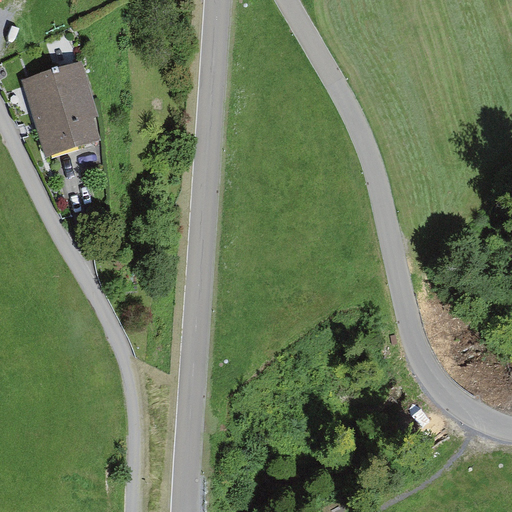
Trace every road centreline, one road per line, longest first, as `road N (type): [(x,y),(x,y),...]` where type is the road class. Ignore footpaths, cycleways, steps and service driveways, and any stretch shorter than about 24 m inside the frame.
road 1 (tertiary): [(184,511),(218,0)]
road 2 (unclassified): [(511,427),(486,424),(416,350),(362,130),(291,0)]
road 3 (residential): [(134,511),(133,393),(122,339),(0,115)]
